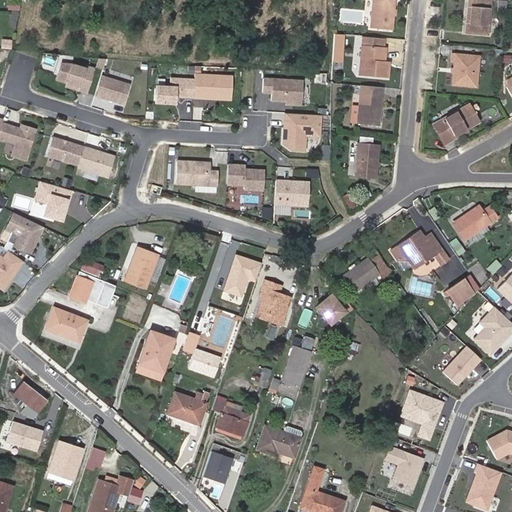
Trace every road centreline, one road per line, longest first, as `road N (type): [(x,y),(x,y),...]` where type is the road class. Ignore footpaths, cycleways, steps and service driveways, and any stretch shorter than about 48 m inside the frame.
road 1 (residential): [(131,214),(190,213),(316,247),(413,181)]
road 2 (residential): [(0,330),(209,511)]
road 3 (residential): [(416,0),(406,149),(413,181)]
road 4 (residential): [(0,328),(93,229),(131,214)]
road 5 (residential): [(146,135),(23,94),(19,66)]
road 6 (residential): [(479,392),(462,408),(425,511)]
